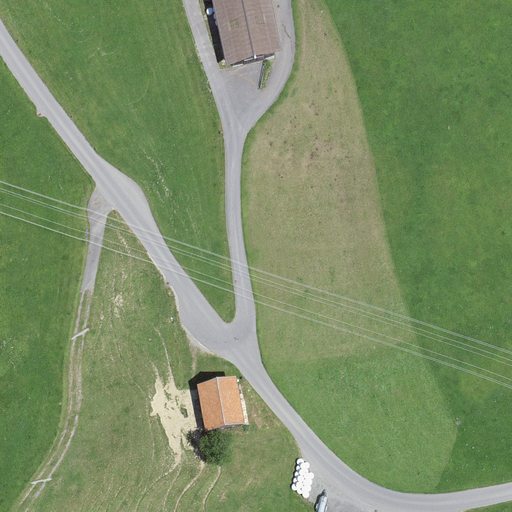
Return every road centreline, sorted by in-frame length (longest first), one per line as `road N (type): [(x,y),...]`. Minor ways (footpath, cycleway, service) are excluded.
road 1 (track): [(0,36),(179,283),(326,466),(372,497),(417,506),(511,492)]
road 2 (track): [(183,0),(237,147),(233,217),(252,369)]
road 3 (track): [(106,180),(70,431),(22,511)]
